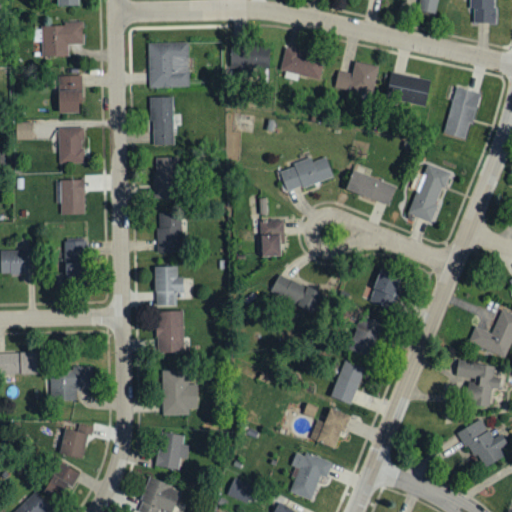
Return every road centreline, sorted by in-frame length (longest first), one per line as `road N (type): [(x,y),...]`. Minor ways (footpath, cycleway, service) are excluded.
road 1 (residential): [(96,511),(119,466),(125,424),(115,0)]
road 2 (residential): [(355,511),(511,113)]
road 3 (residential): [(511,65),(271,10),(116,12)]
road 4 (residential): [(454,267),(335,216),(314,226),(320,247),(372,235)]
road 5 (residential): [(123,317),(0,319)]
